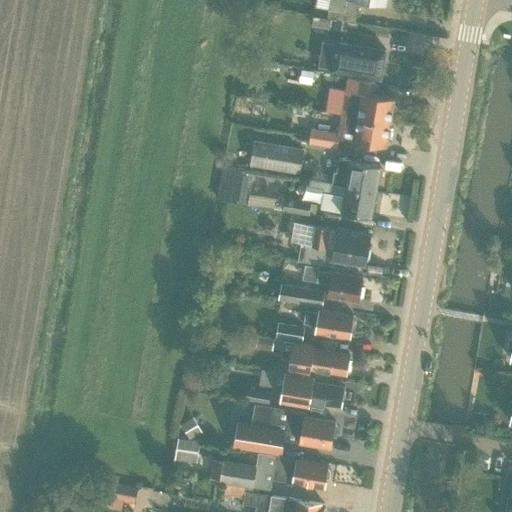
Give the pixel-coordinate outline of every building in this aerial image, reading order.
[(331,0),(330,8),(344,10),(359,12),(360,0),(369,0),(387,3),(387,0),(331,0)] [(330,8),(329,16),(343,19),(344,10),(330,8)] [(314,14),(312,24),(315,29),(325,31),(330,27),(331,17),(314,14)] [(336,18),(335,27),(347,29),(349,20),(336,18)] [(316,32),(315,42),(333,44),(333,34),(316,32)] [(331,70),(382,78),(386,51),(335,42),(331,70)] [(303,67),(301,79),(313,81),(315,69),(303,67)] [(350,77),(348,90),(352,90),(363,92),(363,93),(375,95),(377,81),(350,77)] [(348,90),(344,114),(358,116),(391,122),(395,98),(379,95),(375,95),(363,93),(363,92),(352,90),(348,90)] [(341,133),(340,137),(356,140),(371,143),(387,146),(391,122),(358,116),(344,114),(341,133)] [(310,143),(338,147),(341,133),(313,128),(310,143)] [(305,148),(255,140),(251,165),(300,173),(305,148)] [(382,165),(350,159),(340,157),(337,171),(335,171),(333,182),(333,184),(377,191),(379,179),(382,180),(384,169),(381,168),(382,165)] [(253,172),(224,167),(218,199),(248,204),(253,172)] [(309,178),(307,190),(325,193),(322,207),(341,210),(341,211),(358,213),(373,216),(374,213),(376,213),(378,202),(376,202),(377,191),(333,184),(333,182),(314,179),(309,178)] [(297,197),(297,196),(286,194),(283,210),(310,215),(313,200),(297,197)] [(332,227),(315,224),(295,221),(291,241),(302,242),(299,260),(325,264),(327,248),(334,249),(332,259),(366,264),(371,235),(355,232),(355,230),(338,228),(338,229),(332,228),(332,227)] [(332,272),(320,270),(321,267),(306,264),(303,279),(318,281),(330,283),(328,295),(360,300),(364,277),(332,272)] [(324,306),(325,298),(326,291),(282,283),(279,299),(307,303),(307,304),(321,306),(324,306)] [(320,309),(321,306),(307,304),(307,309),(304,323),(317,325),(316,331),(350,337),(351,334),(355,334),(357,325),(352,324),(354,315),(320,309)] [(276,338),(303,342),(306,326),(279,321),(276,338)] [(274,337),(259,335),(258,346),(272,348),(274,337)] [(315,345),(303,343),(293,341),(289,370),(311,374),(312,368),(347,374),(350,354),(315,349),(315,345)] [(284,387),(282,402),(310,407),(311,401),(341,406),(345,385),(313,380),(312,381),(306,380),(307,376),(287,372),(284,387)] [(270,403),(272,390),(248,386),(246,398),(270,403)] [(337,422),(305,416),(306,411),(274,406),(271,422),(271,426),(240,421),(236,445),(250,448),(283,454),(285,439),(333,447),(335,436),(337,437),(339,425),(337,424),(337,422)] [(181,423),(189,438),(199,432),(191,417),(181,423)] [(190,440),(179,438),(176,459),(187,461),(190,440)] [(277,455),(264,453),(261,469),(274,471),(273,478),(293,482),(325,488),(326,479),(328,479),(331,477),(332,470),(330,468),(328,467),(329,463),(298,458),(277,455)] [(225,459),(225,460),(214,458),(211,478),(221,480),(221,481),(227,482),(246,485),(254,487),(258,465),(225,459)] [(116,482),(113,498),(136,502),(139,486),(116,482)] [(245,496),(246,485),(227,482),(226,493),(245,496)] [(324,511),(326,504),(272,495),(268,511),(324,511)]
